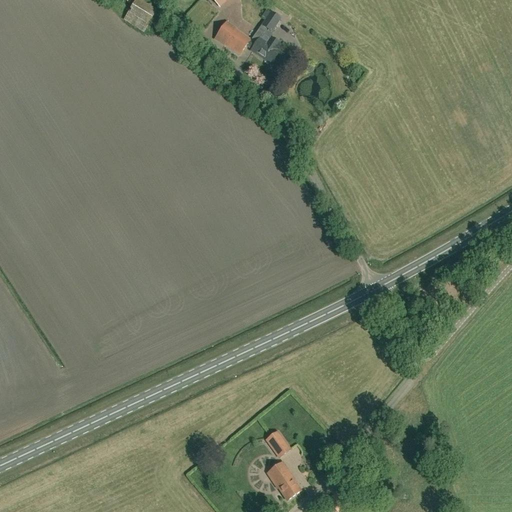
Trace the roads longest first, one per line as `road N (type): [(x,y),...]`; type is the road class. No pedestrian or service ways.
road 1 (secondary): [(0,465),(377,289)]
road 2 (unclassified): [(377,289),(261,93),(159,0)]
road 3 (unclassified): [(298,511),(412,380),(415,362),(377,289)]
road 4 (secondary): [(377,289),(511,208)]
